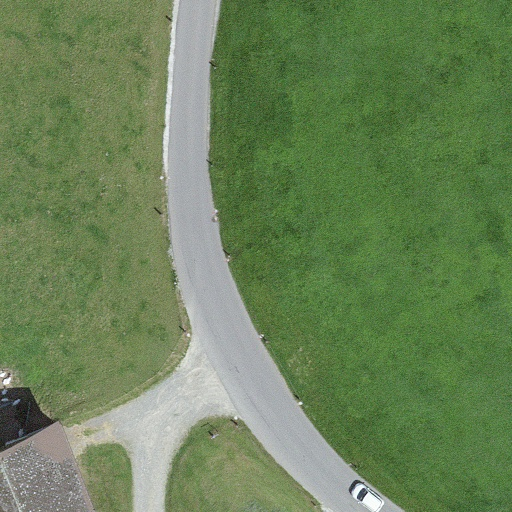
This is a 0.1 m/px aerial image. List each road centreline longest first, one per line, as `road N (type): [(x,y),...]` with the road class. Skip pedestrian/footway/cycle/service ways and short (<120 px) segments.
road 1 (unclassified): [(361,511),(277,420),(237,356),(198,252),(186,176),(199,0)]
road 2 (track): [(154,511),(178,412),(237,356)]
